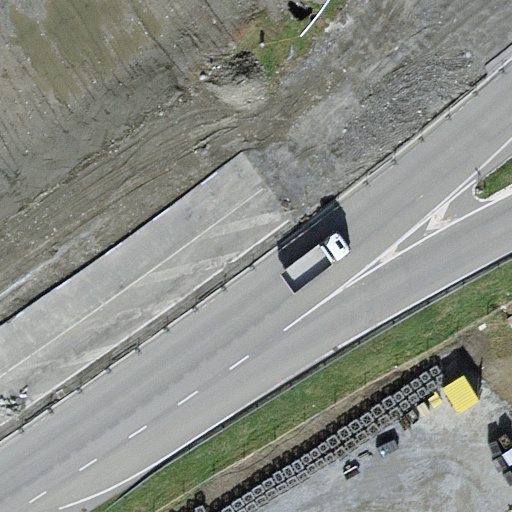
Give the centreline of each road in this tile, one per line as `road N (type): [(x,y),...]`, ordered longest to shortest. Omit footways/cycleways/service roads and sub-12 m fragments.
road 1 (primary): [(0,385),(313,185),(474,116)]
road 2 (primary): [(331,0),(289,78),(198,188),(0,332)]
road 3 (primary): [(369,0),(393,53),(474,116)]
